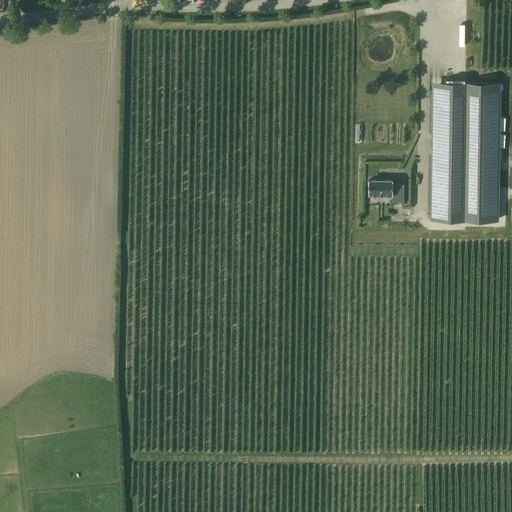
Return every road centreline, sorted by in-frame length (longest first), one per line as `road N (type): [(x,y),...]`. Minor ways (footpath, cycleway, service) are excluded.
road 1 (unknown): [(412,0),(413,198)]
road 2 (unclassified): [(141,5),(323,0)]
road 3 (tertiary): [(0,22),(141,5)]
